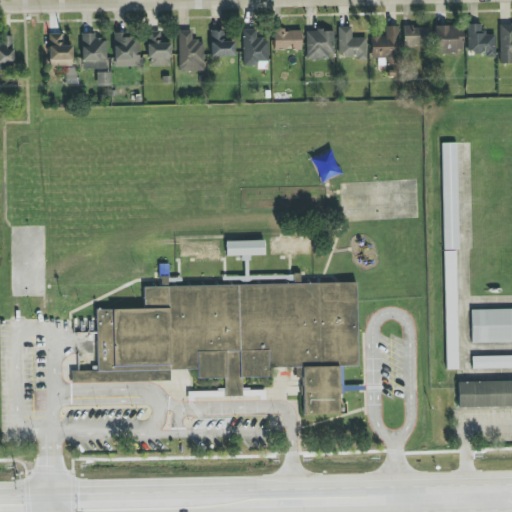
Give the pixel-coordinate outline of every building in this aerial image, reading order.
[(495,57),(495,33),(480,34),(480,24),(467,25),(467,53),(484,53),(484,58),(495,57)] [(500,64),(511,63),(511,24),(499,25),(500,64)] [(371,58),(385,59),(385,65),(397,65),(398,27),(385,26),(385,37),(371,37),(371,58)] [(462,26),(435,26),(436,54),(462,53),(462,26)] [(366,59),(366,38),(351,38),(351,27),(338,27),(338,60),(366,59)] [(404,47),(430,47),(429,27),(403,28),(404,47)] [(256,29),(242,30),(243,65),(268,65),(267,40),(256,40),(256,29)] [(234,56),(233,41),(224,42),(224,30),(210,30),(211,57),(234,56)] [(300,30),(273,31),(274,51),(301,50),(300,30)] [(203,71),(203,41),(192,41),(191,31),(178,31),(179,72),(203,71)] [(333,31),(306,31),(305,58),(333,59),(333,31)] [(148,66),(170,67),(170,43),(160,43),(160,32),(148,32),(148,66)] [(71,46),(62,46),(62,34),(48,35),(48,67),(72,66),(71,46)] [(106,69),(106,40),(95,40),(95,34),(81,34),(81,70),(106,69)] [(114,67),(139,67),(138,34),(113,34),(114,67)] [(0,69),(13,69),(12,36),(0,36),(0,69)] [(76,69),(66,68),(66,84),(75,85),(76,69)] [(96,87),(110,86),(110,72),(96,73),(96,87)] [(458,250),(456,143),(441,143),(443,250),(458,250)] [(271,255),(309,254),(309,240),(271,240),(271,255)] [(263,241),(226,242),(226,256),(264,255),(263,241)] [(180,243),(181,258),(219,256),(218,242),(180,243)] [(458,370),(456,266),(444,266),(446,370),(458,370)] [(359,376),(82,382),(80,288),(357,282),(359,376)] [(472,344),(511,342),(511,309),(471,310),(472,344)] [(472,369),(511,368),(511,356),(472,357),(472,369)] [(511,381),(457,382),(457,408),(511,407),(511,381)]
